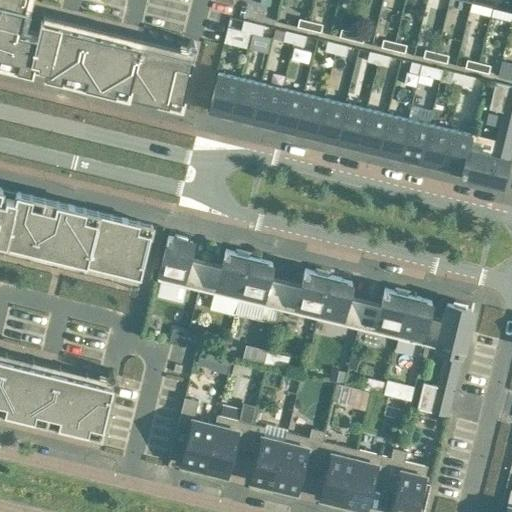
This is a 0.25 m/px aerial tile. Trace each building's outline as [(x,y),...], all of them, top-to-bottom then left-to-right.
[(41,20),(39,29),(26,26),(32,0),(0,0),(0,63),(181,108),(193,57),(192,57),(194,50),(43,14),(42,20),(41,20)] [(511,0),(492,0),(492,4),(511,8),(511,0)] [(297,26),(309,29),(311,21),(299,18),(297,26)] [(241,30),(251,32),(253,23),(243,20),(241,30)] [(311,21),(309,29),(320,32),(322,24),(311,21)] [(264,25),(253,23),(251,32),(261,35),(264,25)] [(339,36),(351,39),(352,31),(341,28),(339,36)] [(293,43),(295,33),(285,30),(283,40),(293,43)] [(352,31),(351,39),(362,42),(364,34),(352,31)] [(306,35),(295,33),(293,43),(303,45),(306,35)] [(381,47),(393,49),(394,42),(383,39),(381,47)] [(335,53),(337,43),(327,41),(325,51),(335,53)] [(394,42),(393,49),(404,52),(406,44),(394,42)] [(348,46),(337,43),(335,53),(345,56),(348,46)] [(473,44),(471,52),(478,54),(480,46),(473,44)] [(423,57),(434,60),(436,52),(425,49),(423,57)] [(377,63),(379,53),(369,51),(367,61),(377,63)] [(436,52),(434,60),(446,63),(448,55),(436,52)] [(390,56),(379,53),(377,63),(387,66),(390,56)] [(465,67),(476,70),(478,62),(467,59),(465,67)] [(419,74),(421,64),(411,61),(409,71),(419,74)] [(511,78),(511,63),(502,61),(499,75),(511,78)] [(478,62),(476,70),(488,73),(490,65),(478,62)] [(421,64),(419,74),(440,79),(442,69),(432,66),(421,64)] [(461,84),(463,74),(453,71),(451,81),(457,83),(461,84)] [(230,118),(240,77),(218,72),(209,109),(223,112),(222,116),(230,118)] [(473,76),(463,74),(461,84),(471,86),(473,76)] [(261,82),(240,77),(230,118),(231,118),(232,114),(244,117),(243,121),(251,123),(261,82)] [(445,80),(442,91),(454,94),(457,83),(451,81),(445,80)] [(264,126),(272,128),(282,87),(261,82),(251,123),(252,123),(253,119),(265,122),(264,126)] [(471,133),(461,174),(462,175),(462,173),(464,173),(501,182),(501,181),(507,158),(508,154),(509,148),(511,136),(511,85),(495,82),(489,108),(502,111),(495,139),(471,133)] [(303,92),(282,87),(272,128),(273,128),(274,124),(286,127),(285,131),(293,133),(303,92)] [(303,92),(293,133),(294,133),(295,130),(307,133),(306,136),(314,138),(324,98),(303,92)] [(345,103),(324,98),(314,138),(315,139),(316,135),(328,138),(327,142),(335,143),(345,103)] [(345,103),(335,143),(336,144),(337,140),(349,143),(348,147),(356,149),(366,108),(345,103)] [(387,113),(366,108),(356,149),(357,149),(358,145),(370,148),(369,152),(377,154),(387,113)] [(387,113),(377,154),(378,154),(379,150),(391,153),(390,157),(398,159),(408,118),(387,113)] [(429,123),(408,118),(398,159),(399,159),(400,155),(412,158),(411,162),(419,164),(429,123)] [(429,123),(419,164),(420,164),(421,160),(433,163),(432,167),(440,169),(450,128),(429,123)] [(450,128),(440,169),(441,169),(442,166),(454,169),(453,172),(461,174),(471,133),(450,128)] [(0,187),(0,247),(2,248),(2,249),(3,249),(4,248),(29,255),(29,256),(30,256),(30,255),(56,261),(56,262),(57,263),(57,262),(83,268),(83,269),(84,269),(84,268),(110,274),(109,275),(111,276),(111,275),(134,280),(136,281),(136,282),(137,282),(138,280),(137,280),(139,275),(140,275),(152,225),(0,187)] [(157,280),(198,290),(204,263),(188,259),(192,241),(187,240),(188,237),(176,235),(176,237),(168,235),(168,236),(167,239),(157,280)] [(198,290),(238,299),(249,255),(248,255),(249,252),(237,249),(236,252),(228,250),(228,249),(225,249),(224,253),(221,268),(204,263),(198,290)] [(238,299),(277,309),(284,283),(267,279),(272,260),(249,255),(238,299)] [(277,309),(317,318),(328,274),(328,272),(316,269),(316,271),(308,269),(305,268),(304,273),(301,287),(284,283),(277,309)] [(317,318),(357,328),(363,302),(347,298),(351,280),(328,274),(317,318)] [(357,328),(397,338),(408,293),(407,293),(408,291),(396,288),(395,290),(387,288),(384,287),(383,292),(384,292),(380,306),(363,302),(357,328)] [(397,338),(436,347),(442,321),(426,317),(431,299),(408,293),(397,338)] [(447,303),(442,321),(436,347),(450,351),(447,361),(443,360),(437,385),(423,382),(417,408),(445,415),(460,353),(461,353),(461,350),(471,309),(447,303)] [(189,325),(186,337),(198,340),(201,328),(189,325)] [(169,328),(166,340),(178,343),(181,331),(169,328)] [(250,349),(247,360),(261,363),(264,353),(250,349)] [(0,412),(100,437),(113,386),(111,386),(113,381),(114,379),(113,378),(112,379),(87,373),(87,372),(86,372),(86,373),(60,367),(60,366),(59,365),(59,366),(33,360),(33,359),(32,359),(32,360),(6,353),(7,352),(5,352),(5,353),(0,351),(0,412)] [(352,354),(348,367),(356,369),(359,355),(352,354)] [(213,355),(210,364),(216,366),(215,370),(225,372),(228,359),(213,355)] [(330,368),(327,379),(341,383),(344,371),(330,368)] [(402,386),(399,397),(407,399),(410,388),(402,386)] [(189,469),(203,472),(218,414),(217,413),(214,423),(193,418),(198,400),(184,396),(176,431),(188,434),(181,464),(190,466),(189,469)] [(246,448),(252,423),(241,420),(241,419),(239,419),(239,420),(218,415),(218,414),(203,472),(217,476),(218,473),(227,475),(234,445),(246,448)] [(259,486),(273,489),(287,431),(286,430),(284,440),(263,435),(266,425),(264,425),(264,426),(252,423),(246,448),(258,451),(250,481),(260,483),(259,486)] [(288,431),(287,431),(273,489),(287,493),(287,490),(296,492),(304,462),(315,465),(324,431),(311,427),(309,437),(288,432),(288,431)] [(328,503),(342,506),(357,448),(356,447),(356,448),(335,443),(335,442),(334,442),(333,443),(323,440),(325,431),(324,431),(315,465),(327,468),(320,498),(329,500),(328,503)] [(385,482),(393,448),(393,447),(390,457),(380,454),(380,453),(378,453),(378,454),(357,449),(357,448),(342,506),(356,510),(357,507),(366,509),(373,479),(385,482)] [(427,465),(426,464),(425,465),(404,460),(407,451),(393,448),(385,482),(397,485),(390,511),(418,511),(419,509),(416,509),(427,465)]
